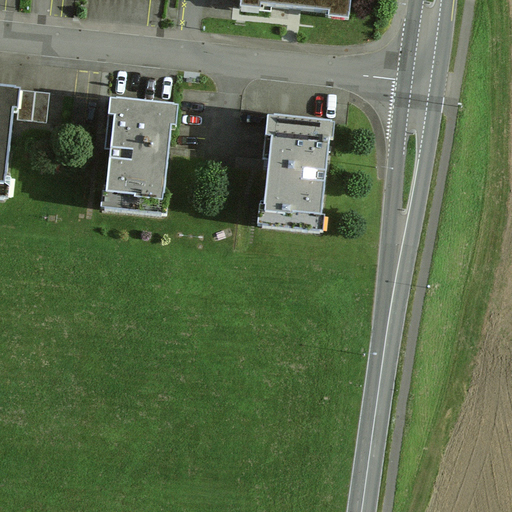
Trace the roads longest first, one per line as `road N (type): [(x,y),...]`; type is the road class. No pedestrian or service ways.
road 1 (primary): [(420,83),(368,511)]
road 2 (residential): [(0,40),(420,83)]
